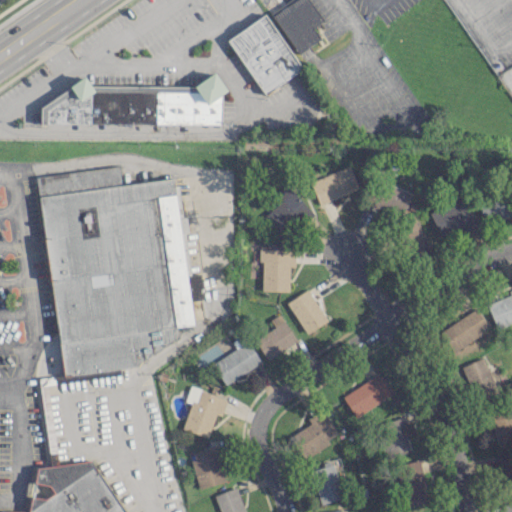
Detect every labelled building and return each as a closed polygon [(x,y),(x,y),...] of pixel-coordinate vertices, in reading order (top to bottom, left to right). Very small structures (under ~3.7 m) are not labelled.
[(309,0),(293,0),(273,15),(300,53),(321,38),(313,27),(324,20),(309,0)] [(262,10),(225,37),(264,92),(302,65),(262,10)] [(220,124),(221,93),(225,90),(214,72),(191,86),(90,85),(85,77),(40,105),(39,123),(220,124)] [(171,175),(193,322),(176,324),(177,333),(136,362),(63,373),(37,194),(37,193),(35,175),(117,163),(120,182),(171,175)] [(358,188),(348,165),(309,181),(319,204),(358,188)] [(372,207),(402,216),(410,191),(380,182),(372,207)] [(263,216),(282,236),(310,209),(286,184),(276,194),(281,199),(263,216)] [(465,196),(429,210),(439,236),(475,221),(465,196)] [(480,220),(511,218),(510,196),(479,198),(480,220)] [(432,251),(416,218),(396,228),(412,261),(432,251)] [(288,291),(289,266),(293,266),(294,249),(261,248),(260,290),(288,291)] [(486,304),(496,328),(511,320),(511,288),(508,290),(509,293),(486,304)] [(307,289),(286,303),(306,333),(327,319),(307,289)] [(475,306),(438,331),(453,352),(484,330),(479,324),(484,320),(475,306)] [(266,359),(296,341),(279,313),(269,319),(274,327),(254,339),(266,359)] [(260,360),(246,340),(211,364),(225,384),(260,360)] [(462,365),(476,401),(497,392),(483,356),(462,365)] [(390,393),(377,372),(341,396),(355,416),(390,393)] [(181,428),(207,436),(214,413),(220,415),(226,398),(189,386),(184,400),(190,402),(181,428)] [(310,422),(290,435),(305,457),(337,434),(320,409),(307,418),(310,422)] [(487,413),(487,415),(498,449),(494,457),(502,481),(508,481),(511,489),(511,468),(511,409),(500,409),(487,413)] [(399,416),(376,426),(389,458),(412,448),(399,416)] [(225,480),(214,445),(188,453),(199,488),(225,480)] [(29,511),(27,509),(36,465),(88,458),(124,511),(29,511)] [(404,505),(426,502),(420,460),(397,463),(404,505)] [(319,503),(341,498),(333,464),(311,469),(319,503)] [(213,495),(220,511),(245,511),(235,487),(213,495)]
